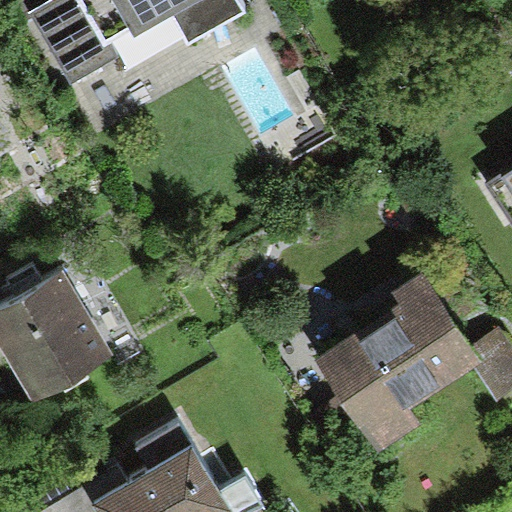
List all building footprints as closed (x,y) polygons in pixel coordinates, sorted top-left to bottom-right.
[(243,0),(50,0),(30,12),(73,86),(126,55),(117,40),(130,33),(135,41),(171,20),(187,49),(251,12),(243,0)] [(511,156),(483,175),(511,219),(511,156)] [(0,299),(0,342),(34,405),(117,357),(62,264),(0,299)] [(427,285),(316,359),(380,453),(425,425),(413,409),(484,365),(427,285)] [(179,413),(77,476),(98,511),(253,511),(264,506),(246,477),(223,487),(179,413)]
